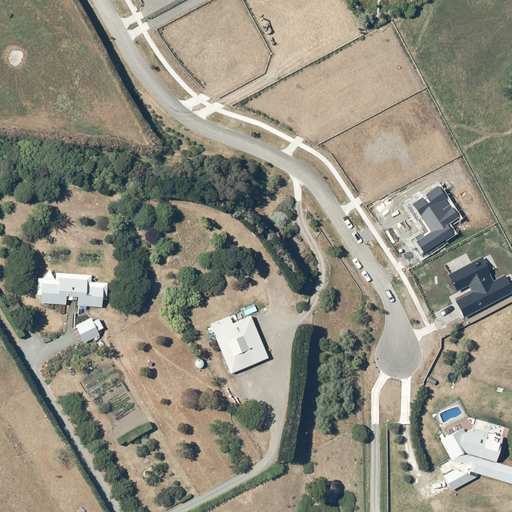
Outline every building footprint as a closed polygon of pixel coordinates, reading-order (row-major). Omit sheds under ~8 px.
[(92,275),(56,273),(56,279),(38,278),(37,293),(41,293),(41,303),(66,304),(67,296),(78,296),(77,305),(102,306),(103,300),(107,300),(108,283),(91,282),(92,275)] [(268,358),(250,316),(233,323),(230,316),(210,324),(231,373),(268,358)] [(409,369),(403,317),(368,321),(374,373),(409,369)] [(93,322),(91,318),(76,325),(84,342),(98,335),(96,331),(104,327),(100,319),(93,322)] [(381,384),(367,384),(368,403),(382,402),(381,384)] [(502,436),(474,429),(464,433),(461,429),(440,439),(451,459),(464,463),(469,466),(463,472),(454,468),(443,475),(452,490),(480,474),(511,483),(511,466),(495,462),(502,436)]
